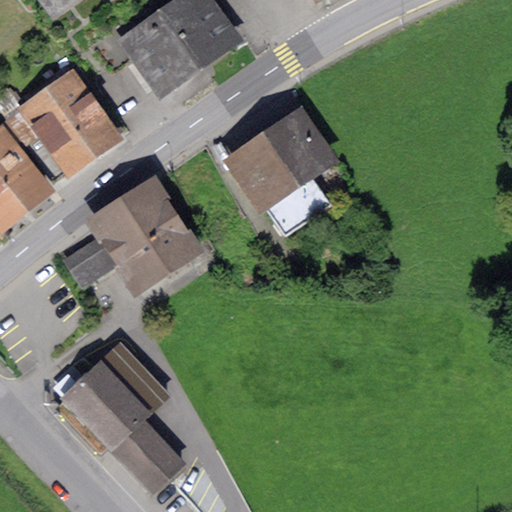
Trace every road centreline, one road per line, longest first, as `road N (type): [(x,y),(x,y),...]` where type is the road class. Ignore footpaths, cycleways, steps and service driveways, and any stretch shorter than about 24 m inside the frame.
road 1 (primary): [(395,0),(233,96),(0,270)]
road 2 (residential): [(99,511),(0,405)]
